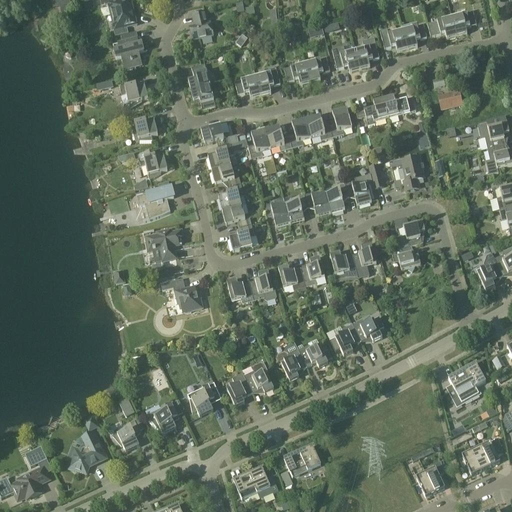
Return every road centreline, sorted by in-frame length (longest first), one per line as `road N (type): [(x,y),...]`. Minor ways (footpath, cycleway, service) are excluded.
road 1 (residential): [(469,332),(433,212),(374,221),(234,265),(216,262),(187,160),(186,122)]
road 2 (residential): [(186,122),(264,114),(376,84),(396,64),(508,40)]
road 3 (residential): [(210,470),(229,446),(336,402),(469,332)]
road 4 (residential): [(82,511),(180,467),(210,470)]
road 5 (residential): [(186,122),(165,42),(177,18),(174,0)]
